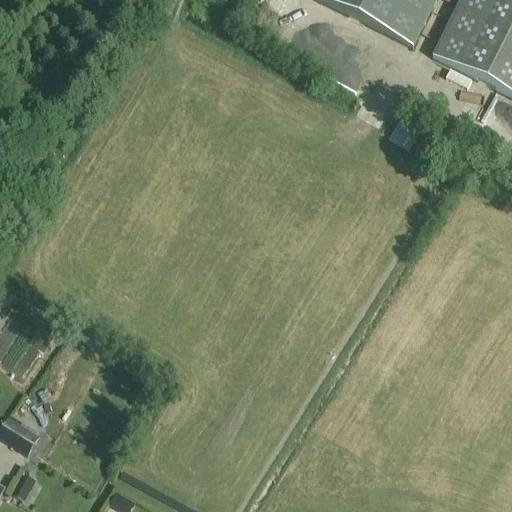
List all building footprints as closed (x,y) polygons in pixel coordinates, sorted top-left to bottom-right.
[(436,0),(309,0),(411,51),(436,0)] [(511,0),(462,0),(432,61),(511,101),(511,0)] [(149,393),(133,383),(125,395),(141,405),(149,393)] [(7,422),(0,433),(0,442),(27,459),(38,441),(7,422)] [(26,476),(16,498),(35,506),(45,484),(26,476)]
